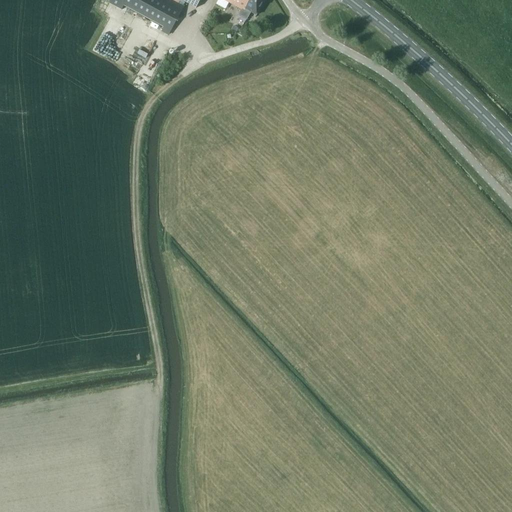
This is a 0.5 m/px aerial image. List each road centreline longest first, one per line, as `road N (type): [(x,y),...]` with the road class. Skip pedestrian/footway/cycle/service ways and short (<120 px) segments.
road 1 (unclassified): [(511,204),(409,93),(303,19)]
road 2 (primary): [(511,146),(349,0)]
